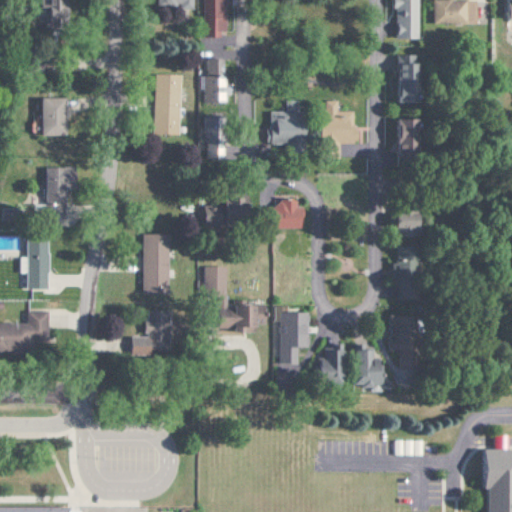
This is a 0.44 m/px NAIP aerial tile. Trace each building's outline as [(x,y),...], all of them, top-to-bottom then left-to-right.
[(35,0),(36,23),(59,22),(58,0),(35,0)] [(187,9),(187,0),(151,0),(151,6),(174,7),(174,9),(187,9)] [(216,37),(217,0),(195,0),(194,37),(216,37)] [(411,0),(387,0),(387,39),(411,39),(411,0)] [(426,0),(426,23),(469,24),(469,1),(429,0),(426,0)] [(511,0),(499,0),(499,19),(511,19),(511,32),(511,0)] [(145,134),(171,134),(173,75),(147,74),(145,134)] [(57,135),(56,98),(32,98),(33,136),(57,135)] [(262,144),(294,145),(294,102),(278,101),(278,112),(262,111),(262,144)] [(346,111),(330,112),(330,101),(318,101),(318,111),(312,111),(313,159),(332,158),(332,144),(347,143),(346,111)] [(387,150),(407,150),(408,119),(389,118),(387,150)] [(215,160),(216,144),(202,143),(201,159),(215,160)] [(58,216),(58,188),(66,189),(66,168),(38,167),(37,215),(58,216)] [(268,209),(254,208),(254,228),(293,229),(294,208),(288,207),(288,200),(268,199),(268,209)] [(409,213),(386,213),(385,234),(409,235),(409,213)] [(133,294),(160,295),(161,235),(134,234),(133,294)] [(40,236),(19,236),(19,257),(13,257),(13,273),(19,273),(19,289),(40,289),(40,236)] [(388,276),(406,277),(407,261),(388,260),(388,276)] [(219,267),(195,267),(195,297),(209,297),(209,331),(247,332),(247,324),(256,324),(256,303),(218,302),(219,267)] [(123,355),(162,355),(162,309),(138,309),(138,336),(123,336),(123,355)] [(41,340),(41,311),(20,311),(20,322),(0,323),(0,351),(24,351),(23,341),(41,340)] [(269,364),(290,364),(291,347),(300,347),(301,313),(271,312),(269,364)] [(334,383),(336,344),(329,344),(328,349),(316,349),(316,358),(310,358),(309,383),(316,384),(316,382),(334,383)] [(345,349),(346,387),(367,386),(367,382),(374,382),(373,357),(366,357),(366,348),(345,349)] [(478,511),(511,511),(511,492),(511,493),(510,450),(500,450),(500,436),(486,436),(487,450),(473,450),(474,490),(478,490),(478,511)]
